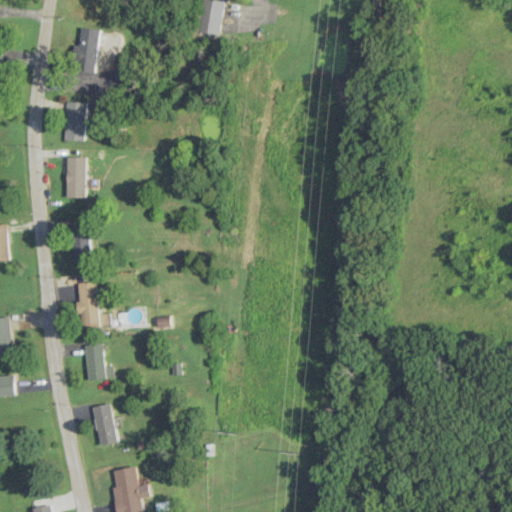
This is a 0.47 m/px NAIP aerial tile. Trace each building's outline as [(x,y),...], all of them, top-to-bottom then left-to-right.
[(222,33),(223,0),(201,0),(200,32),(222,33)] [(85,57),(85,67),(99,68),(100,28),(81,28),(80,57),(85,57)] [(87,140),(88,101),(68,101),(67,139),(87,140)] [(88,197),(89,156),(69,156),(69,196),(88,197)] [(74,259),(92,259),(92,222),(73,222),(74,259)] [(0,260),(14,258),(9,223),(0,224),(0,260)] [(97,280),(79,283),(84,328),(102,325),(97,280)] [(14,317),(0,317),(0,357),(15,357),(14,317)] [(159,327),(172,326),(172,317),(159,318),(159,327)] [(86,344),(91,379),(116,375),(114,364),(108,365),(104,342),(86,344)] [(0,395),(18,394),(17,374),(0,374),(0,395)] [(93,406),(103,445),(120,440),(111,402),(93,406)] [(113,469),(120,511),(134,511),(145,510),(143,497),(153,495),(150,482),(140,484),(137,465),(113,469)] [(54,511),(52,503),(35,507),(35,511),(54,511)]
